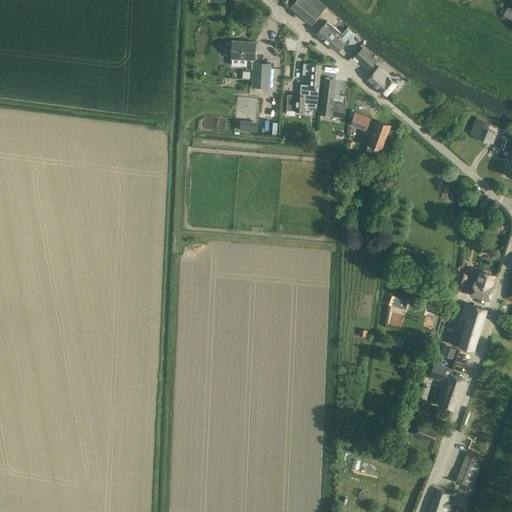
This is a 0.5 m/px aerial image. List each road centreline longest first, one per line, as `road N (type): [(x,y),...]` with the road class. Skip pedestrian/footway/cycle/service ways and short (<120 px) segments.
road 1 (unclassified): [(511,205),(265,0)]
road 2 (tertiary): [(421,511),(511,248)]
